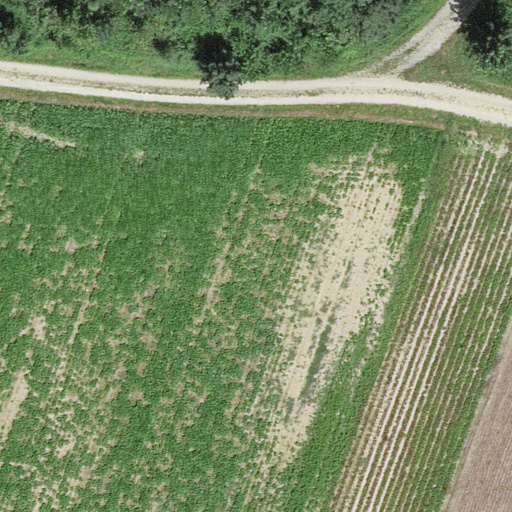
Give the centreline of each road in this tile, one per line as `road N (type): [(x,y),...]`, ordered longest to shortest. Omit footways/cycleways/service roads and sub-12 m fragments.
road 1 (track): [(511,110),(389,95),(141,88),(0,71)]
road 2 (track): [(389,95),(463,0)]
